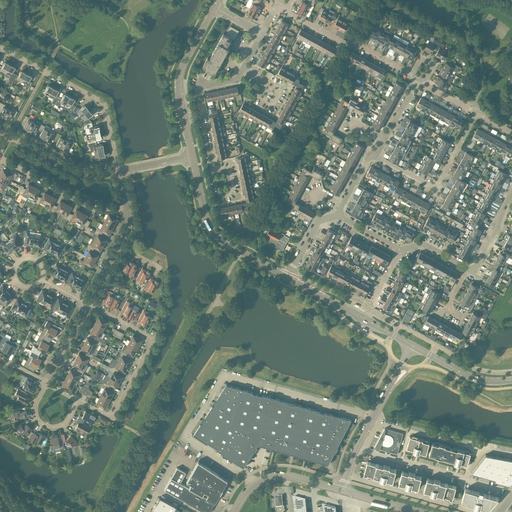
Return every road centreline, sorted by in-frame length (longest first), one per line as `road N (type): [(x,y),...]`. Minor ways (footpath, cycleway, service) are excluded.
road 1 (unclassified): [(103,511),(240,251)]
road 2 (residential): [(0,48),(100,101),(118,171)]
road 3 (unclassified): [(341,491),(409,345)]
road 4 (tertiary): [(214,7),(180,72),(192,156)]
road 5 (residential): [(109,418),(147,342),(86,304)]
road 6 (residential): [(374,156),(436,184),(476,112)]
road 7 (residential): [(285,10),(412,74)]
road 8 (tertiary): [(286,277),(409,345)]
road 9 (residential): [(126,206),(90,208),(0,158)]
road 10 (residential): [(212,171),(196,91),(242,69)]
road 11 (unclassified): [(233,511),(248,489),(273,476),(341,491)]
